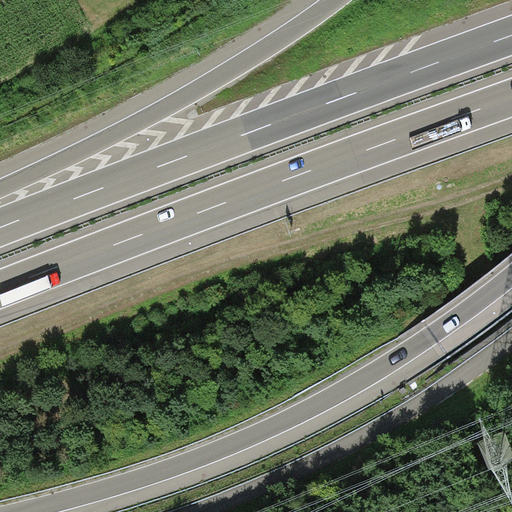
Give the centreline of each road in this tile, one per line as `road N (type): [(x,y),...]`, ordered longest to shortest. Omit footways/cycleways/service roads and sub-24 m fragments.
road 1 (motorway): [(0,289),(511,97)]
road 2 (motorway): [(23,511),(162,472),(273,427),(428,341),(511,278)]
road 3 (motorway): [(511,34),(0,225)]
road 4 (motorway): [(332,0),(208,80),(0,188)]
road 5 (unclassified): [(511,342),(272,487),(201,511)]
